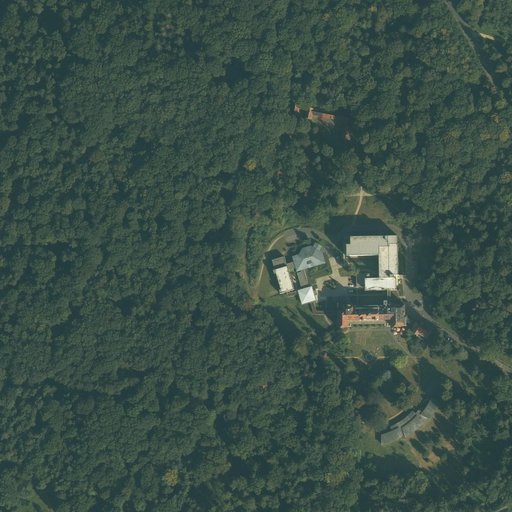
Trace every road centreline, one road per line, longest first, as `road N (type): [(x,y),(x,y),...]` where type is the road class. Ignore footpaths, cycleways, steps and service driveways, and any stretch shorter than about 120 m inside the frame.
road 1 (track): [(214,266),(294,0)]
road 2 (track): [(111,511),(185,360),(214,266)]
road 3 (track): [(351,228),(361,194),(359,94),(319,0)]
road 4 (track): [(218,248),(24,208)]
road 5 (track): [(361,194),(264,213),(246,243),(252,296)]
road 6 (track): [(165,403),(0,377)]
road 7 (track): [(200,320),(74,298)]
road 8 (tertiary): [(448,0),(511,108)]
